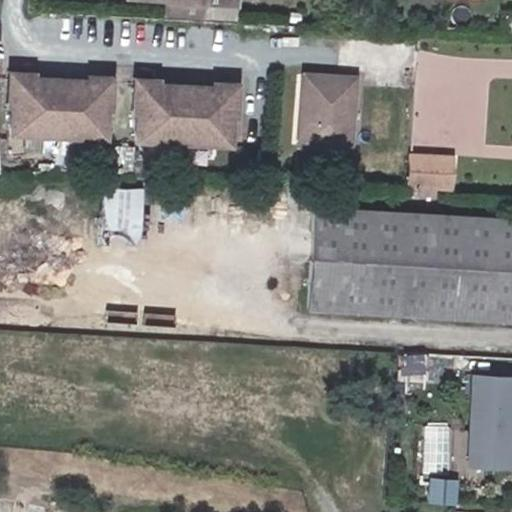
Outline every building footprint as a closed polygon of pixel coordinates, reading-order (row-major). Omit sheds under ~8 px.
[(243,5),(206,3),(206,5),(206,15),(243,16),(243,5)] [(18,70),(36,71),(37,66),(13,65),(11,96),(16,97),(18,70)] [(36,71),(18,70),(16,97),(14,129),(105,136),(108,103),(110,76),(92,75),(36,71)] [(110,76),(108,103),(113,103),(115,73),(92,71),(92,75),(110,76)] [(133,105),(138,105),(140,79),(158,80),(158,76),(135,74),(133,105)] [(301,75),(296,145),(309,146),(314,76),(301,75)] [(314,76),(309,146),(346,149),(351,79),(314,76)] [(227,144),(229,112),(231,86),(213,84),(158,80),(140,79),(138,105),(135,138),(227,144)] [(231,86),(229,112),(234,113),(237,81),(213,80),(213,84),(231,86)] [(445,190),(447,159),(407,156),(405,187),(445,190)] [(511,317),(511,219),(313,207),(308,305),(511,317)] [(511,465),(511,371),(476,370),(470,463),(511,465)]
